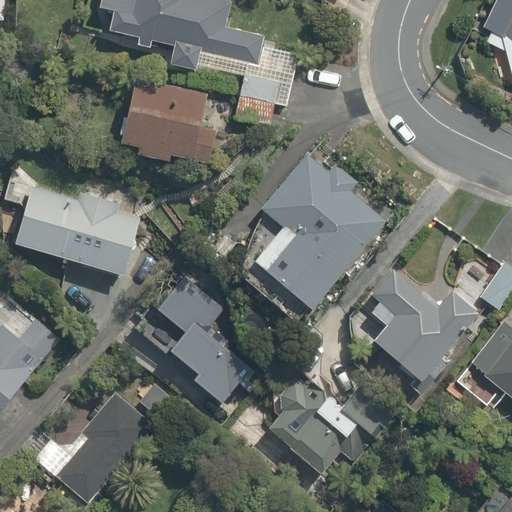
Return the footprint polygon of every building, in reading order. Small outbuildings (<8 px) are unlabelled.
[(236,72),(226,122),(264,130),(270,105),(284,108),(306,7),(272,0),(93,0),(93,5),(102,6),(97,28),(129,35),(127,46),(146,49),(148,40),(166,44),(162,65),(190,72),(192,63),(236,72)] [(511,0),(487,0),(476,24),(497,34),(491,46),(511,55),(511,62),(504,81),(511,84),(511,0)] [(199,120),(205,91),(129,74),(114,143),(206,164),(215,124),(199,120)] [(287,226),(256,265),(316,313),(387,223),(308,160),(268,211),(287,226)] [(14,205),(3,247),(43,257),(38,277),(63,283),(68,263),(117,275),(135,207),(8,175),(1,202),(14,205)] [(511,288),(511,273),(494,261),(471,297),(496,313),(511,288)] [(383,323),(368,340),(411,380),(470,316),(431,280),(421,291),(392,264),(359,300),(383,323)] [(159,349),(190,373),(185,379),(214,403),(246,363),(217,340),(201,327),(218,306),(181,277),(164,298),(154,311),(176,328),(159,349)] [(0,409),(22,384),(61,339),(30,314),(15,332),(0,318),(0,409)] [(511,325),(503,319),(464,367),(511,406),(511,325)] [(335,451),(347,460),(367,435),(282,369),(256,402),(271,413),(257,430),(315,476),(335,451)] [(82,438),(47,474),(79,505),(154,428),(111,386),(71,427),(82,438)] [(36,506),(40,503),(27,489),(4,511),(5,511),(47,511),(42,506),(39,509),(36,506)] [(511,511),(511,497),(506,492),(489,511),(511,511)]
